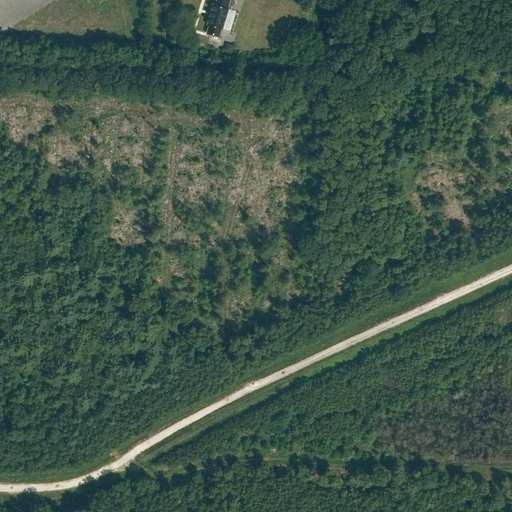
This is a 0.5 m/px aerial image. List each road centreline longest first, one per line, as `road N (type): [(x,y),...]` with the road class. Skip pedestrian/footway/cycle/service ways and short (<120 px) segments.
road 1 (track): [(121,459),(269,380),(511,269)]
road 2 (track): [(511,472),(243,458),(153,477),(121,459)]
road 3 (track): [(0,487),(67,486),(121,459)]
